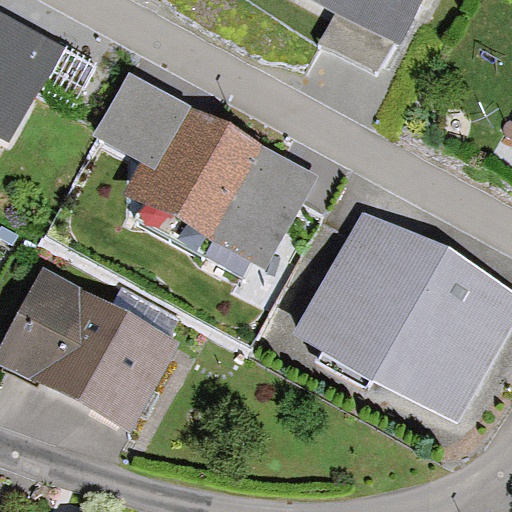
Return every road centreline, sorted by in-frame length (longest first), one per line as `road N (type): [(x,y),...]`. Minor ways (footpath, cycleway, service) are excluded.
road 1 (residential): [(511,236),(98,0)]
road 2 (residential): [(0,444),(103,480),(252,511)]
road 3 (residential): [(377,511),(481,483),(511,446)]
